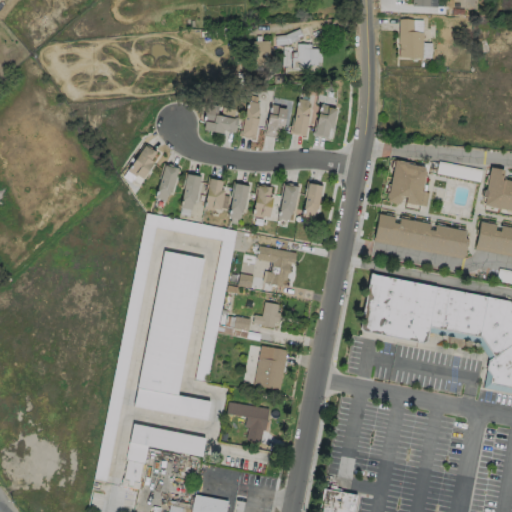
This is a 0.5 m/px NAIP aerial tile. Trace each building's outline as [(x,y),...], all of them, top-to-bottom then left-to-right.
[(421,32),(420,58),(399,57),(399,56),(397,56),(398,45),(397,44),(398,19),(413,19),(412,32),(421,32)] [(272,34),(273,43),(300,41),(300,32),(272,34)] [(269,40),(268,69),(245,69),(245,40),(269,40)] [(320,52),(320,61),(317,61),(317,65),(309,64),(308,69),(290,68),(291,57),(295,57),(295,43),(310,43),(310,48),(317,48),(317,52),(320,52)] [(306,116),(303,135),(287,133),(290,117),(292,117),(296,98),(307,100),(306,106),(308,107),(307,111),(308,112),(307,115),(306,116)] [(256,118),(252,138),(247,137),(242,137),(242,136),(237,135),(240,119),(242,120),(245,100),(257,102),(255,109),(257,109),(257,113),(257,115),(257,118),(256,118)] [(215,115),(223,117),(224,115),(236,117),(234,131),(231,130),(230,132),(224,131),(224,130),(221,129),(221,133),(201,129),(203,123),(201,122),(205,103),(217,105),(215,115)] [(334,109),(331,128),(327,127),(325,137),(311,135),(314,119),(315,119),(318,103),(329,105),(328,107),(334,109)] [(285,109),(281,129),(277,128),(275,138),(261,135),(264,121),(265,122),(269,104),(279,106),(278,107),(285,109)] [(152,163),(141,179),(136,176),(134,177),(126,172),(135,159),(133,158),(142,144),(155,152),(149,161),(152,163)] [(419,192),(426,193),(424,207),(403,203),(404,197),(399,196),(398,202),(397,202),(397,204),(385,202),(386,198),(384,198),(385,193),(386,193),(393,160),(405,163),(405,164),(422,168),(422,170),(423,170),(422,172),(423,172),(419,192)] [(480,170),(478,182),(434,174),(436,161),(480,170)] [(169,193),(168,196),(166,196),(164,202),(153,198),(156,191),(154,190),(162,164),(177,168),(171,187),(172,187),(170,192),(169,193)] [(500,180),(511,182),(511,212),(482,206),(483,198),(480,198),(481,190),(483,191),(488,167),(502,170),(500,180)] [(193,200),(193,205),(191,204),(190,210),(179,209),(182,189),(181,189),(183,174),(199,176),(195,195),(196,196),(195,200),(193,200)] [(223,191),(219,211),(212,209),(212,211),(202,209),(205,193),(203,193),(206,178),(221,181),(219,190),(223,191)] [(242,210),(241,214),(239,214),(238,220),(227,218),(230,199),(229,199),(232,182),(247,186),(243,205),(244,205),(243,209),(242,210)] [(315,210),(315,212),(313,211),(312,220),(300,218),(304,199),(302,198),(306,182),(321,185),(317,204),(318,205),(317,209),(315,210)] [(291,212),(291,216),(289,215),(288,221),(277,219),(280,200),(279,200),(281,184),(297,187),(293,206),(294,206),(293,211),(291,212)] [(271,198),(268,218),(261,217),(261,218),(251,217),(254,201),(253,201),(255,185),(270,188),(268,198),(271,198)] [(143,213),(234,231),(215,325),(231,328),(233,316),(248,319),(244,338),(214,332),(204,382),(192,380),(219,240),(153,227),(104,482),(91,479),(143,213)] [(391,223),(396,224),(397,218),(427,224),(426,230),(432,231),(433,225),(464,231),(462,239),(465,239),(461,256),(371,238),(376,214),(392,218),(391,223)] [(492,231),(498,232),(499,226),(511,228),(511,255),(473,248),(478,222),(493,225),(492,231)] [(294,253),(292,263),(289,262),(287,273),(286,273),(285,281),(281,280),(280,286),(263,283),(265,271),(269,272),(271,262),(254,259),(257,246),(294,253)] [(207,401),(203,420),(131,406),(162,251),(201,259),(174,395),(207,401)] [(511,270),(511,283),(494,280),(496,267),(511,270)] [(369,273),(359,329),(425,341),(428,327),(479,336),(494,355),(489,359),(486,367),(491,375),(489,382),(511,385),(511,304),(509,300),(369,273)] [(279,313),(277,322),(273,321),(272,327),(258,325),(259,324),(252,323),(253,315),(260,316),(262,302),(277,304),(275,312),(279,313)] [(285,350),(278,390),(252,385),(259,345),(285,350)] [(261,430),(258,442),(244,440),(246,427),(242,426),(244,417),(224,414),(226,402),(268,409),(264,430),(261,430)] [(203,438),(199,457),(145,446),(142,464),(140,464),(137,482),(138,482),(136,489),(118,485),(120,479),(124,460),(123,460),(130,424),(203,438)] [(321,488),(318,504),(316,511),(351,511),(354,495),(321,488)] [(189,511),(193,495),(226,501),(224,511),(189,511)]
